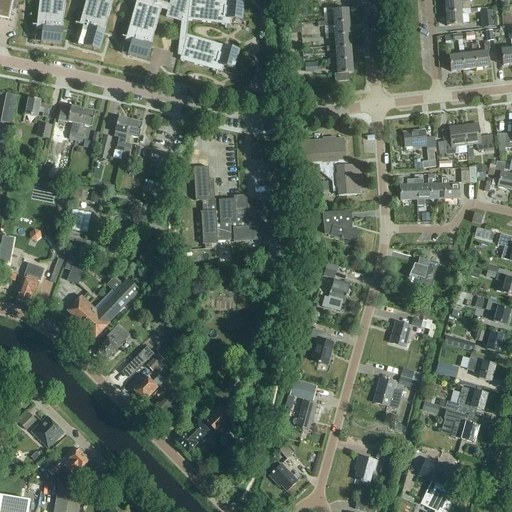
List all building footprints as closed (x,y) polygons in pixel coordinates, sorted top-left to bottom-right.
[(0,0),(0,16),(9,18),(13,0),(39,0),(39,1),(34,43),(61,46),(61,41),(63,29),(62,29),(65,0),(86,0),(79,26),(80,26),(82,27),(77,46),(99,52),(105,33),(104,32),(109,14),(112,0),(126,0),(136,3),(131,20),(121,55),(147,62),(152,45),(151,45),(161,10),(167,11),(167,12),(165,18),(181,22),(177,56),(181,57),(180,61),(221,73),(223,67),(234,70),(240,50),(223,45),(223,46),(186,36),(188,20),(230,25),(231,20),(242,21),(245,1),(240,0),(0,0)] [(459,0),(460,0),(444,2),(445,14),(461,13),(460,11),(460,3),(469,2),(468,0),(459,0)] [(349,23),(348,10),(333,12),(332,9),(323,10),(324,14),(333,14),(333,22),(333,24),(349,23)] [(461,13),(445,14),(446,27),(462,26),(461,15),(470,15),(470,14),(470,10),(460,11),(461,13)] [(492,12),(480,13),(482,29),(493,28),(492,12)] [(333,22),(324,23),(317,23),(318,27),(333,26),(334,34),(334,37),(350,36),(349,23),(333,24),(333,22)] [(301,24),(291,25),(292,35),(302,34),(301,24)] [(485,32),(487,43),(494,42),(492,31),(485,32)] [(334,37),(334,34),(325,35),(325,39),(334,39),(335,47),(335,49),(351,48),(350,36),(334,37)] [(452,36),(453,42),(457,42),(458,47),(462,46),(461,35),(452,36)] [(511,40),(510,41),(511,50),(501,51),(501,48),(494,49),(496,63),(502,62),(503,66),(511,65),(511,40)] [(484,53),(477,54),(474,54),(476,70),(489,68),(487,53),(489,53),(488,44),(483,44),(484,53)] [(476,70),(474,54),(477,54),(476,45),(471,46),(472,55),(464,56),(462,56),(464,71),(476,70)] [(335,49),(335,47),(326,48),(326,53),(335,52),(336,60),(336,62),(352,61),(351,48),(335,49)] [(463,47),(458,47),(452,48),(453,56),(448,57),(442,58),(443,69),(450,68),(451,73),(464,71),(462,56),(464,56),(463,47)] [(336,62),(336,60),(327,60),(327,65),(336,64),(337,74),(334,75),(334,83),(349,82),(348,74),(353,74),(352,61),(336,62)] [(316,62),(304,63),(305,73),(317,72),(316,62)] [(0,93),(0,94),(6,96),(1,123),(11,125),(17,97),(0,93)] [(40,102),(28,99),(25,116),(37,118),(38,113),(43,114),(43,117),(47,118),(47,115),(48,115),(50,107),(40,104),(40,102)] [(82,111),(70,108),(69,113),(59,111),(56,122),(66,125),(67,123),(71,125),(68,142),(75,143),(82,111)] [(82,111),(75,143),(82,145),(84,136),(82,135),(84,128),(91,129),(94,114),(82,111)] [(130,122),(118,119),(114,134),(121,136),(120,139),(118,139),(115,152),(122,154),(130,122)] [(130,122),(122,154),(129,156),(131,147),(129,146),(131,138),(138,140),(142,125),(130,122)] [(39,124),(38,132),(44,134),(43,136),(49,137),(51,127),(39,124)] [(479,138),(478,125),(463,127),(466,146),(475,145),(478,152),(493,150),(491,136),(479,138)] [(511,126),(511,135),(506,135),(496,134),(499,152),(505,153),(505,149),(511,149),(511,126)] [(449,128),(450,142),(438,143),(439,156),(446,155),(446,156),(455,155),(456,147),(466,146),(463,127),(449,128)] [(426,147),(424,131),(403,134),(404,148),(412,147),(413,149),(426,147)] [(92,142),(98,144),(100,134),(94,132),(92,142)] [(106,161),(111,138),(104,136),(98,159),(106,161)] [(306,141),(299,141),(301,166),(305,166),(305,170),(304,170),(304,175),(317,174),(317,173),(320,172),(332,183),(332,193),(338,192),(338,197),(360,195),(359,187),(361,187),(360,174),(358,174),(358,166),(346,167),(344,140),(336,140),(335,138),(322,139),(322,141),(307,142),(306,141)] [(134,156),(141,158),(143,148),(136,147),(134,156)] [(436,168),(434,151),(426,151),(428,162),(422,163),(423,170),(436,168)] [(496,163),(495,166),(489,165),(487,176),(493,177),(495,171),(498,172),(497,179),(499,179),(497,188),(511,191),(511,175),(503,173),(504,165),(496,163)] [(477,166),(476,174),(485,175),(486,167),(477,166)] [(208,168),(193,169),(195,202),(201,201),(202,212),(200,213),(203,245),(204,245),(205,250),(211,250),(211,245),(217,244),(217,242),(233,241),(233,243),(268,240),(267,226),(262,226),(261,222),(262,222),(261,204),(251,205),(251,208),(247,209),(247,196),(233,197),(234,200),(218,201),(217,200),(214,200),(213,180),(208,180),(208,168)] [(476,184),(475,168),(468,168),(468,169),(461,170),(461,184),(476,184)] [(90,186),(114,190),(114,186),(98,183),(99,180),(92,178),(90,186)] [(414,185),(414,180),(406,180),(406,185),(402,186),(402,178),(397,178),(397,189),(399,189),(400,202),(416,201),(416,185),(414,185)] [(444,201),(458,200),(458,184),(448,184),(447,179),(441,179),(441,184),(443,184),(444,201)] [(418,180),(414,180),(414,185),(416,185),(416,201),(430,201),(429,185),(427,185),(418,185),(418,180)] [(443,184),(441,184),(432,185),(432,180),(427,180),(427,185),(429,185),(430,201),(444,201),(443,184)] [(81,198),(82,191),(73,189),(71,197),(81,198)] [(98,204),(100,194),(92,192),(90,203),(98,204)] [(71,210),(67,230),(86,234),(91,214),(71,210)] [(351,232),(350,213),(323,215),(323,225),(324,225),(325,235),(330,236),(330,237),(355,242),(358,233),(351,232)] [(421,222),(430,222),(429,214),(421,214),(421,222)] [(473,214),(471,223),(480,226),(482,216),(473,214)] [(32,229),(31,238),(41,239),(42,230),(32,229)] [(511,262),(511,245),(509,245),(511,238),(500,235),(497,246),(504,248),(500,259),(509,262),(511,262)] [(0,260),(7,262),(8,254),(0,252),(0,260)] [(85,266),(87,260),(69,254),(64,270),(70,272),(67,282),(78,286),(85,266)] [(49,282),(55,284),(63,261),(58,259),(49,282)] [(437,264),(418,259),(417,265),(414,265),(408,278),(409,278),(409,277),(416,280),(417,278),(421,279),(417,291),(429,294),(437,264)] [(323,277),(334,280),(338,265),(327,262),(323,277)] [(26,276),(25,279),(24,278),(16,301),(27,305),(31,295),(34,296),(39,284),(38,283),(38,281),(39,281),(43,270),(29,265),(25,276),(26,276)] [(508,277),(498,274),(497,274),(499,268),(488,265),(487,272),(486,277),(496,280),(496,281),(504,284),(502,294),(511,296),(511,280),(507,279),(508,277)] [(470,270),(468,277),(478,279),(480,273),(470,270)] [(8,272),(5,279),(14,282),(16,275),(8,272)] [(81,297),(67,312),(95,339),(109,324),(108,323),(139,292),(127,281),(122,286),(114,278),(106,286),(115,294),(97,312),(81,297)] [(344,304),(349,286),(333,281),(328,299),(325,298),(322,306),(334,310),(336,302),(344,304)] [(461,289),(457,304),(466,306),(470,292),(461,289)] [(499,306),(491,304),(490,303),(491,302),(484,300),(482,310),(488,312),(488,311),(496,313),(493,323),(506,326),(510,312),(498,308),(499,306)] [(432,325),(434,319),(414,313),(411,326),(420,329),(420,328),(426,330),(428,324),(432,325)] [(410,327),(395,323),(390,344),(405,348),(410,327)] [(503,337),(490,334),(487,333),(488,329),(485,328),(479,326),(478,331),(477,331),(474,341),(481,343),(482,340),(488,342),(486,350),(498,354),(503,337)] [(333,344),(323,341),(325,333),(324,333),(325,330),(313,327),(310,338),(317,340),(311,362),(327,366),(333,344)] [(108,339),(96,351),(97,353),(96,354),(101,358),(102,357),(106,361),(119,347),(119,346),(124,341),(120,336),(113,344),(108,339)] [(446,336),(444,345),(473,353),(475,345),(446,336)] [(146,347),(129,364),(137,372),(154,355),(146,347)] [(149,369),(160,357),(157,355),(146,366),(149,369)] [(160,357),(149,369),(152,372),(164,361),(160,357)] [(490,382),(495,366),(469,359),(466,371),(472,373),(471,373),(479,375),(478,379),(490,382)] [(438,363),(435,374),(455,379),(458,369),(438,363)] [(234,368),(232,374),(240,377),(242,370),(234,368)] [(398,386),(409,389),(412,380),(418,382),(420,375),(414,373),(402,370),(398,386)] [(146,379),(133,391),(143,401),(156,389),(157,390),(165,383),(159,377),(151,384),(146,379)] [(397,384),(380,380),(373,404),(397,410),(402,392),(395,390),(397,384)] [(316,406),(305,403),(309,390),(292,386),(289,396),(302,399),(301,402),(302,402),(297,421),(295,420),(293,421),(292,423),(292,425),(293,426),(295,427),(295,428),(308,432),(312,418),(313,419),(316,406)] [(475,393),(469,391),(461,389),(458,399),(466,401),(467,399),(473,400),(470,408),(482,411),(487,395),(475,392),(475,393)] [(158,403),(150,411),(159,419),(170,408),(169,406),(178,397),(173,393),(170,396),(164,402),(162,399),(161,401),(160,400),(157,403),(158,403)] [(426,394),(423,402),(423,403),(421,412),(437,416),(439,407),(433,405),(436,396),(426,394)] [(291,409),(294,397),(288,396),(285,407),(291,409)] [(447,402),(445,409),(455,412),(457,405),(447,402)] [(204,420),(218,435),(233,420),(219,405),(204,420)] [(165,420),(169,425),(171,424),(174,427),(180,420),(177,417),(179,415),(175,410),(165,420)] [(478,419),(456,413),(446,411),(443,419),(455,423),(451,437),(461,440),(473,444),(478,427),(476,427),(478,419)] [(18,424),(26,431),(36,421),(28,413),(18,424)] [(64,434),(47,417),(30,433),(48,450),(64,434)] [(197,419),(175,442),(187,454),(199,442),(201,445),(206,440),(203,438),(210,432),(197,419)] [(279,452),(287,460),(293,455),(285,446),(279,452)] [(375,459),(390,463),(393,454),(387,453),(388,450),(383,449),(382,451),(378,450),(375,459)] [(74,476),(88,461),(81,454),(82,453),(79,450),(67,461),(68,461),(64,465),(74,476)] [(377,462),(358,457),(356,465),(358,466),(354,480),(369,484),(372,471),(374,472),(377,462)] [(447,511),(452,504),(446,501),(450,491),(434,484),(442,468),(426,461),(418,477),(430,483),(419,506),(432,511),(447,511)] [(47,471),(48,473),(47,474),(50,477),(51,476),(52,476),(62,467),(57,462),(47,471)] [(388,476),(391,467),(381,465),(379,473),(388,476)] [(286,493),(297,482),(281,466),(269,477),(277,486),(279,485),(286,493)] [(30,491),(42,492),(43,486),(31,484),(30,491)] [(58,489),(53,511),(78,511),(81,492),(58,489)] [(0,496),(0,511),(28,511),(30,501),(0,496)] [(360,511),(374,511),(377,504),(357,499),(354,510),(360,511)]
